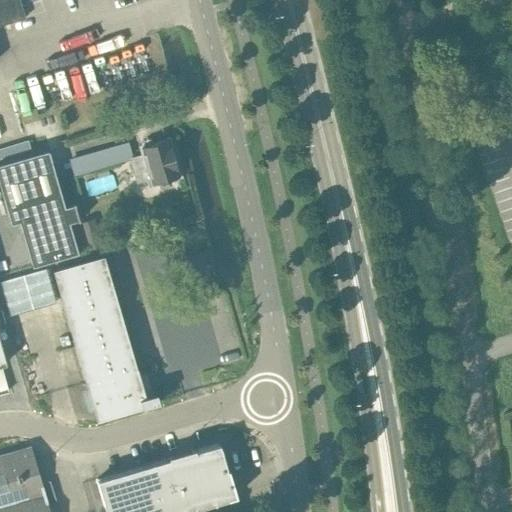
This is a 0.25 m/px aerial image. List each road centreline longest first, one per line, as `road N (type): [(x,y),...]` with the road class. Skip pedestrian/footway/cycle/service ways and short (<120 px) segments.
road 1 (secondary): [(390,511),(359,307),(288,0)]
road 2 (unclassified): [(394,0),(475,365),(488,511)]
road 3 (unclassified): [(281,393),(256,234),(195,0)]
road 4 (unclassified): [(281,393),(80,443),(37,426),(0,427)]
road 5 (unclassified): [(296,511),(281,393)]
